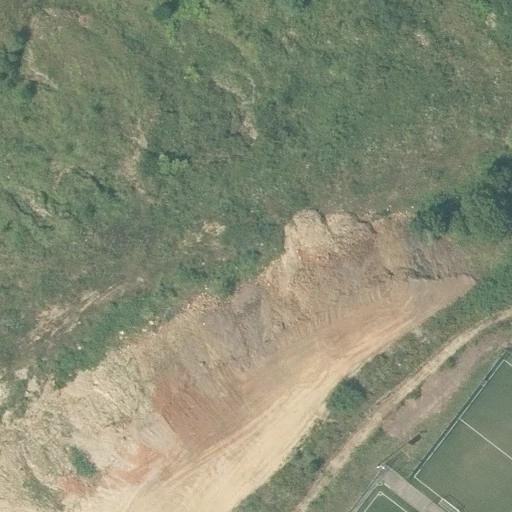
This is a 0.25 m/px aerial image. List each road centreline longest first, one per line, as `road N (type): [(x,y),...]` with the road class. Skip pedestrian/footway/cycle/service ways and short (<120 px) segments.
road 1 (track): [(507,330),(461,353),(350,456),(305,511)]
road 2 (track): [(128,511),(165,477),(262,300)]
